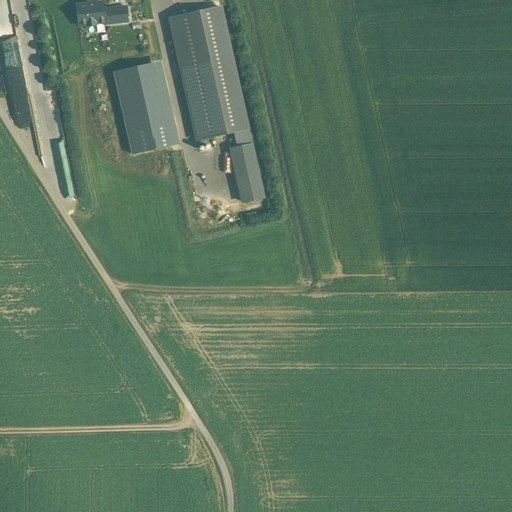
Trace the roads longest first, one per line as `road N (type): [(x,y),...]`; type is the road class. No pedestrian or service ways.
road 1 (track): [(232,511),(227,467),(212,438),(0,102)]
road 2 (track): [(0,433),(183,427),(196,415)]
